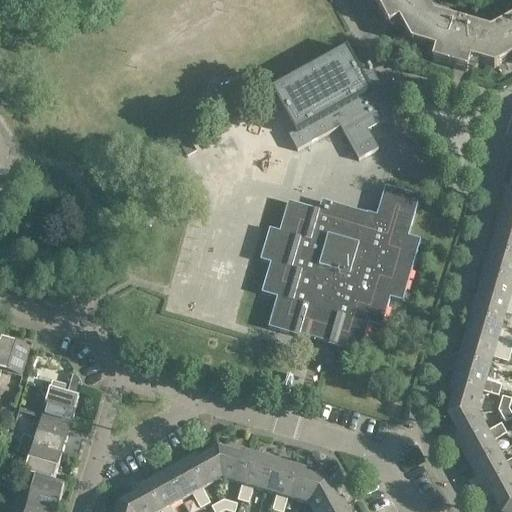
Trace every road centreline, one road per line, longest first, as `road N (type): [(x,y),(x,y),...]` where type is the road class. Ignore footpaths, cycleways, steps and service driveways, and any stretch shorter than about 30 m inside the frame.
road 1 (residential): [(412,511),(381,454),(199,402)]
road 2 (residential): [(120,383),(90,335),(0,308)]
road 3 (residential): [(199,402),(93,467)]
